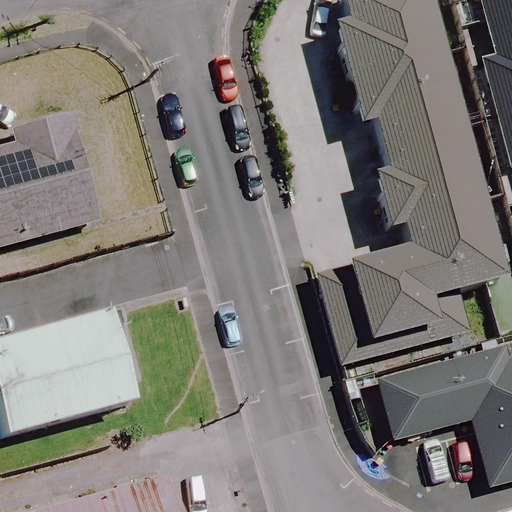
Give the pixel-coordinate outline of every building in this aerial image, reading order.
[(416,0),(359,0),(342,4),(332,7),(340,40),(315,47),(343,159),(367,152),(375,185),(356,190),(370,247),(393,241),(398,259),(306,282),(328,365),(430,339),(423,310),(491,292),(416,0)] [(511,7),(481,17),(511,120),(511,7)] [(0,257),(89,234),(60,124),(0,140),(0,153),(1,158),(0,158),(0,257)] [(0,449),(128,414),(103,326),(0,355),(0,449)] [(511,351),(366,391),(382,451),(461,430),(480,498),(511,489),(511,351)] [(166,511),(159,486),(60,511),(166,511)]
